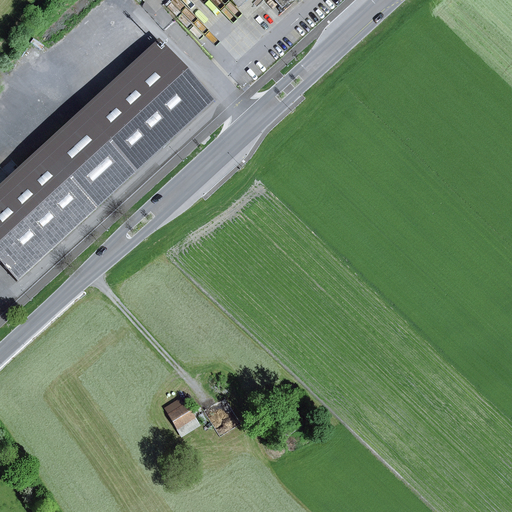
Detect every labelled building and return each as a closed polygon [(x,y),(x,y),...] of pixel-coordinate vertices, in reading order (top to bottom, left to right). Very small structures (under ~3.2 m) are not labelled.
[(222,63),(253,34),(221,0),(177,0),(170,7),(222,63)] [(289,0),(281,8),(281,7),(278,10),(282,13),(296,0),(289,0)] [(158,40),(69,121),(77,129),(165,48),(158,40)] [(214,101),(165,48),(77,129),(69,121),(39,149),(47,157),(0,199),(0,264),(16,282),(135,173),(129,165),(156,140),(163,147),(214,101)] [(129,165),(135,173),(163,147),(156,140),(129,165)] [(39,149),(0,184),(0,199),(47,157),(39,149)] [(206,407),(219,435),(241,426),(229,397),(206,407)] [(165,410),(168,415),(181,436),(199,426),(186,405),(184,406),(180,400),(165,410)]
